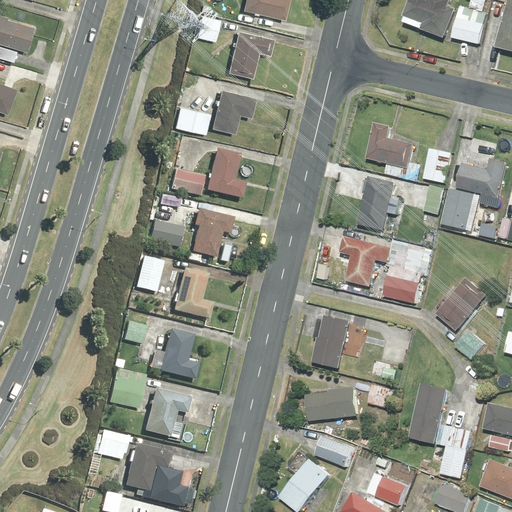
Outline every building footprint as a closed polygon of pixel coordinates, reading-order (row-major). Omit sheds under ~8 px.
[(244,0),(242,10),(285,20),(288,0),(244,0)] [(454,0),(413,0),(408,17),(427,24),(425,30),(449,38),(459,9),(452,7),(454,0)] [(488,0),(475,0),(473,10),(463,8),(456,39),(482,45),(489,14),(485,13),(488,0)] [(511,0),(500,48),(511,50),(511,0)] [(0,14),(0,44),(26,52),(33,27),(7,19),(8,17),(0,14)] [(221,20),(201,16),(197,35),(217,39),(221,20)] [(273,38),(237,30),(227,72),(252,78),(258,52),(269,55),(273,38)] [(0,111),(7,115),(17,89),(0,82),(0,111)] [(220,89),(211,128),(234,133),(238,114),(251,117),(255,97),(220,89)] [(210,115),(177,108),(172,131),(205,138),(210,115)] [(378,123),(370,159),(413,169),(418,145),(392,139),(395,127),(378,123)] [(215,149),(206,191),(241,199),(245,182),(234,180),(239,154),(215,149)] [(454,153),(433,150),(428,180),(450,184),(454,153)] [(467,163),(461,188),(503,198),(511,162),(495,158),(493,169),(467,163)] [(204,176),(175,169),(170,190),(199,197),(204,176)] [(373,178),(362,225),(387,231),(399,184),(373,178)] [(449,189),(435,186),(428,213),(442,216),(449,189)] [(476,194),(453,188),(444,222),(467,228),(476,194)] [(233,217),(197,209),(193,226),(197,227),(191,252),(216,258),(222,233),(228,235),(233,217)] [(184,227),(153,220),(149,239),(180,246),(184,227)] [(502,228),(486,225),(483,237),(499,240),(502,228)] [(395,248),(349,237),(344,253),(356,256),(349,281),(374,287),(380,261),(391,264),(395,248)] [(163,261),(143,256),(135,288),(155,292),(163,261)] [(207,274),(183,268),(172,310),(209,319),(213,303),(201,300),(207,274)] [(423,284),(392,277),(388,296),(419,303),(423,284)] [(471,278),(440,314),(460,331),(491,295),(471,278)] [(326,315),(315,363),(343,369),(354,322),(326,315)] [(147,325),(128,321),(123,341),(143,345),(147,325)] [(168,329),(159,371),(194,380),(198,363),(188,361),(194,335),(168,329)] [(473,331),(458,346),(473,360),(487,346),(473,331)] [(401,366),(376,361),(373,375),(398,380),(401,366)] [(116,368),(109,403),(139,409),(145,374),(116,368)] [(426,384),(413,439),(439,446),(453,390),(426,384)] [(397,390),(376,385),(371,404),(392,409),(397,390)] [(190,397),(154,388),(143,431),(169,437),(175,411),(186,414),(190,397)] [(335,393),(310,395),(313,422),(362,417),(359,388),(334,390),(335,393)] [(511,408),(494,404),(487,429),(511,435),(511,408)] [(446,425),(441,446),(450,448),(443,475),(463,479),(474,431),(446,425)] [(122,461),(128,438),(99,430),(93,453),(122,461)] [(511,439),(495,436),(493,449),(511,453),(511,439)] [(358,448),(326,437),(319,456),(351,467),(358,448)] [(171,451),(133,442),(124,483),(144,487),(142,493),(181,502),(185,487),(177,485),(180,471),(167,468),(171,451)] [(511,466),(495,460),(484,487),(511,498),(511,466)] [(315,461),(283,497),(300,511),(303,511),(333,476),(315,461)] [(411,489),(379,474),(371,492),(403,506),(411,489)] [(467,511),(474,494),(446,483),(438,504),(458,511),(467,511)] [(389,511),(358,493),(346,511),(389,511)] [(478,511),(511,511),(511,510),(485,499),(478,511)]
